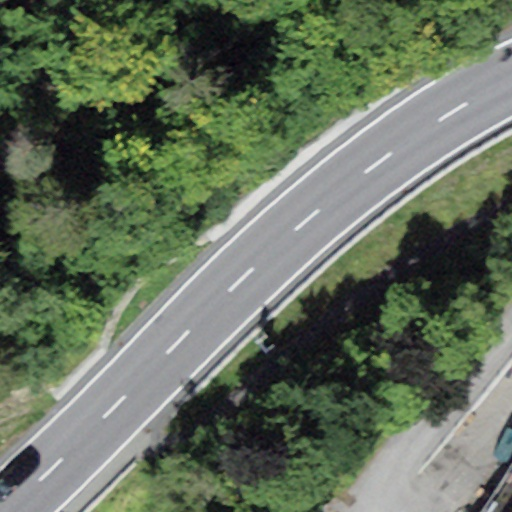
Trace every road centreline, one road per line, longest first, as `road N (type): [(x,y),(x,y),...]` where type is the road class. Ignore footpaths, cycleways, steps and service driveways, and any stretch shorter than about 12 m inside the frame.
road 1 (primary): [(511,72),(436,113),(316,200),(0,511)]
road 2 (track): [(436,113),(447,55),(490,0)]
